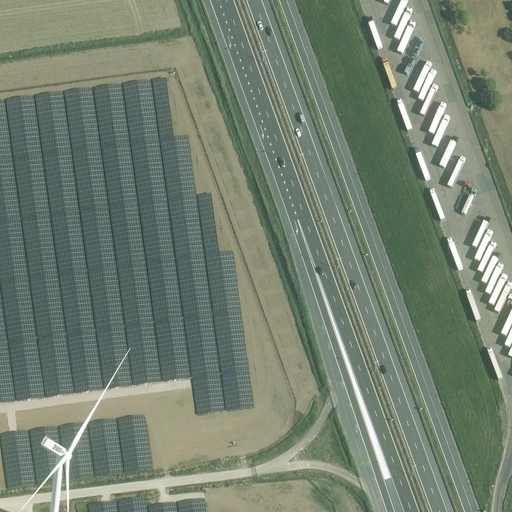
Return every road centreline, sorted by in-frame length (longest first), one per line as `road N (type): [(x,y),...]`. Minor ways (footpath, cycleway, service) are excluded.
road 1 (motorway): [(469,511),(282,0)]
road 2 (motorway): [(439,511),(252,0)]
road 3 (motorway): [(304,217),(409,511)]
road 4 (motorway): [(304,217),(389,511)]
road 5 (track): [(271,468),(0,503)]
road 6 (motorway): [(225,0),(304,217)]
